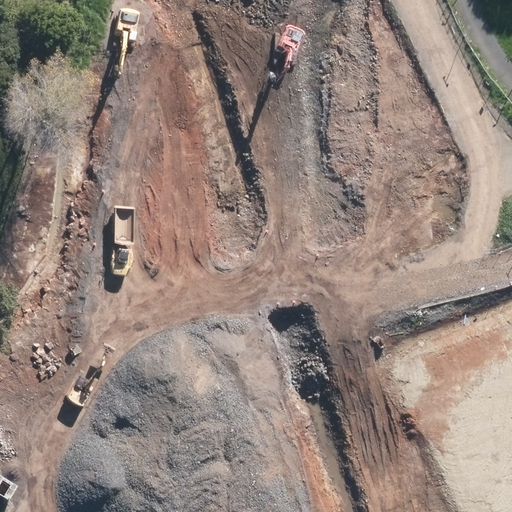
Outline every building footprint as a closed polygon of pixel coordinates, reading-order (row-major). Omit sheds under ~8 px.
[(155,0),(141,91),(176,96),(163,177),(143,174),(126,275),(202,287),(166,511),(253,511),(297,234),(328,240),(350,274),(391,248),(373,219),(460,232),(473,154),(334,132),(353,12),(369,14),(370,0),(155,0)] [(88,137),(36,129),(0,348),(0,398),(45,406),(88,137)] [(437,335),(379,324),(365,401),(424,411),(437,335)] [(496,406),(511,408),(511,342),(505,341),(496,406)] [(140,358),(81,353),(78,397),(136,402),(140,358)] [(511,511),(511,473),(468,465),(458,511),(511,511)]
